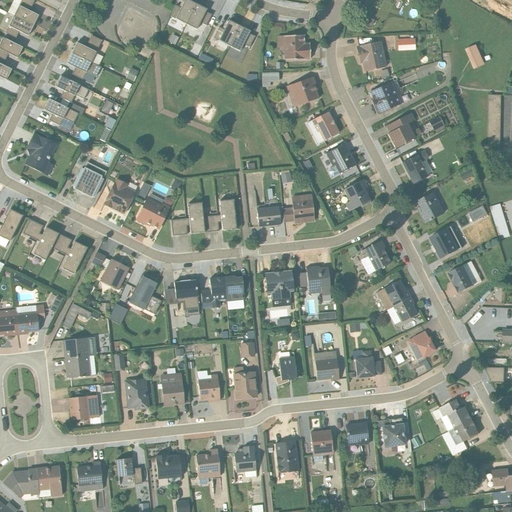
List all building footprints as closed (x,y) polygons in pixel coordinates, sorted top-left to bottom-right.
[(34,0),(21,0),(13,17),(32,27),(37,16),(29,12),(34,0)] [(175,6),(169,17),(185,25),(195,5),(185,0),(184,0),(184,1),(182,0),(181,0),(178,8),(175,6)] [(195,5),(185,25),(195,30),(199,23),(205,26),(210,16),(201,11),(203,9),(195,5)] [(13,17),(4,34),(15,39),(17,34),(25,37),(25,36),(27,37),(32,27),(13,17)] [(366,19),(363,24),(369,28),(372,22),(366,19)] [(228,47),(239,27),(228,21),(227,22),(225,21),(221,30),(218,28),(212,39),(228,47)] [(239,27),(228,47),(238,52),(242,45),(248,48),(254,37),(245,33),(246,31),(239,27)] [(178,38),(172,35),(168,43),(174,46),(178,38)] [(94,54),(101,41),(90,36),(84,48),(76,43),(71,54),(97,67),(102,58),(94,54)] [(303,36),(276,37),(277,49),(281,49),(281,53),(283,53),(284,60),(308,60),(308,44),(303,45),(303,36)] [(2,39),(0,42),(0,59),(4,61),(7,56),(14,59),(15,58),(16,59),(22,48),(2,39)] [(396,41),(396,52),(413,51),(413,40),(396,41)] [(379,43),(355,48),(357,58),(360,57),(363,72),(384,68),(384,67),(379,43)] [(478,43),(467,47),(476,68),(487,63),(478,43)] [(71,54),(66,64),(74,68),(71,75),(89,84),(93,76),(95,77),(100,68),(97,67),(71,54)] [(212,60),(200,54),(197,59),(210,65),(212,60)] [(0,65),(0,80),(3,82),(3,80),(5,81),(11,70),(0,65)] [(137,73),(129,69),(125,79),(132,83),(137,73)] [(378,73),(379,80),(387,78),(385,71),(378,73)] [(260,74),(261,88),(268,88),(269,83),(277,82),(276,74),(260,74)] [(83,100),(87,91),(59,77),(54,87),(55,88),(55,89),(62,93),(59,98),(61,99),(58,105),(77,114),(80,116),(83,110),(70,103),(74,96),(83,100)] [(316,91),(312,78),(285,88),(292,108),(317,99),(314,91),(316,91)] [(368,93),(371,99),(369,100),(375,115),(401,104),(398,96),(401,95),(395,83),(390,85),(390,84),(368,93)] [(500,148),(501,96),(489,96),(488,148),(500,148)] [(48,100),(42,110),(44,111),(43,113),(50,116),(48,121),(58,127),(62,119),(72,124),(77,114),(58,105),(48,100)] [(103,111),(108,112),(111,102),(106,101),(103,111)] [(326,113),(309,122),(315,134),(317,133),(322,143),(338,134),(326,113)] [(386,135),(393,149),(413,139),(406,125),(413,121),(409,114),(384,127),(387,134),(386,135)] [(111,130),(115,122),(107,118),(103,127),(111,130)] [(99,141),(104,143),(110,131),(105,129),(99,141)] [(24,165),(41,174),(47,177),(51,166),(46,163),(54,146),(33,135),(25,150),(28,157),(24,165)] [(328,176),(332,178),(354,166),(343,145),(324,155),(330,168),(328,169),(327,173),(328,176)] [(400,164),(411,185),(426,178),(419,164),(427,159),(423,151),(400,164)] [(72,190),(90,199),(91,197),(93,198),(105,173),(86,163),(82,170),(80,169),(71,187),(73,188),(72,190)] [(280,173),(278,174),(278,176),(279,176),(281,185),(290,183),(289,174),(288,174),(288,171),(280,172),(280,173)] [(127,186),(114,180),(102,206),(123,216),(134,193),(126,188),(127,186)] [(174,180),(169,190),(176,193),(180,184),(174,180)] [(365,188),(361,180),(342,191),(348,202),(343,205),(347,212),(359,206),(360,208),(369,203),(365,196),(368,195),(365,189),(365,188)] [(136,199),(142,202),(150,187),(143,184),(136,199)] [(441,215),(431,193),(414,202),(420,213),(417,214),(423,224),(441,215)] [(281,210),(283,223),(293,223),(293,225),(312,223),(310,196),(290,197),(291,209),(281,210)] [(146,199),(134,221),(144,226),(145,226),(148,227),(148,226),(157,231),(169,208),(168,207),(172,206),(172,204),(172,200),(167,199),(164,199),(161,204),(159,206),(146,199)] [(217,224),(220,223),(221,232),(235,230),(232,200),(217,202),(219,216),(202,218),(203,233),(218,232),(217,224)] [(188,227),(189,235),(203,233),(200,204),(186,205),(187,219),(169,221),(171,237),(186,235),(185,227),(188,227)] [(471,210),(474,220),(489,214),(485,204),(471,210)] [(510,237),(500,205),(490,208),(500,240),(510,237)] [(255,209),(257,228),(279,226),(279,224),(282,223),(281,207),(277,208),(255,209)] [(0,227),(0,237),(9,242),(21,216),(9,210),(8,210),(0,227)] [(42,227),(29,220),(22,234),(35,241),(42,227)] [(464,248),(453,227),(430,239),(441,260),(464,248)] [(31,255),(44,262),(50,248),(57,234),(45,228),(31,255)] [(50,248),(63,255),(71,241),(57,234),(50,248)] [(86,249),(73,242),(60,269),(72,275),(73,275),(86,249)] [(383,249),(379,242),(360,252),(363,259),(359,261),(366,275),(389,264),(381,250),(383,249)] [(352,247),(346,251),(349,257),(356,253),(352,247)] [(95,253),(85,275),(87,276),(93,265),(104,271),(109,262),(104,259),(105,257),(95,253)] [(128,269),(110,260),(109,262),(104,271),(99,283),(117,291),(128,269)] [(449,274),(452,282),(454,281),(456,286),(455,286),(459,294),(482,282),(472,262),(449,274)] [(320,297),(329,296),(326,268),(317,269),(317,267),(304,268),(304,274),(297,274),(299,288),(306,288),(307,295),(319,294),(320,297)] [(290,271),(263,274),(265,295),(269,295),(270,301),(289,299),(288,293),(292,292),(290,271)] [(33,285),(11,272),(12,286),(17,283),(31,290),(33,285)] [(140,275),(127,302),(128,303),(128,304),(142,311),(143,310),(153,315),(160,302),(150,297),(156,284),(153,283),(153,282),(140,275)] [(222,278),(224,302),(242,300),(242,293),(249,292),(247,276),(234,277),(222,278)] [(210,303),(211,309),(219,308),(218,302),(224,302),(222,278),(208,279),(209,291),(199,292),(201,304),(210,303)] [(186,318),(186,316),(198,315),(194,281),(189,281),(189,280),(178,282),(172,283),(173,289),(163,291),(165,305),(175,303),(182,303),(184,318),(186,318)] [(384,311),(409,298),(405,291),(403,292),(398,281),(375,293),(384,311)] [(344,296),(341,289),(336,292),(339,299),(344,296)] [(48,311),(54,314),(62,299),(56,296),(55,297),(50,295),(47,302),(51,305),(48,311)] [(412,304),(409,298),(391,308),(399,324),(416,315),(410,306),(412,304)] [(120,322),(127,308),(116,302),(109,317),(120,322)] [(73,303),(63,325),(70,328),(77,313),(89,318),(92,311),(73,303)] [(93,304),(91,307),(100,312),(108,312),(108,304),(100,304),(99,308),(93,304)] [(44,319),(42,306),(35,306),(14,308),(15,311),(17,336),(26,335),(27,335),(26,333),(37,332),(36,320),(44,319)] [(15,311),(0,312),(0,335),(3,336),(3,338),(17,336),(15,311)] [(316,322),(327,321),(327,314),(315,314),(316,322)] [(359,330),(366,330),(363,323),(358,323),(358,324),(348,325),(348,334),(359,332),(359,330)] [(503,344),(511,343),(511,330),(503,330),(503,344)] [(406,342),(416,361),(436,351),(429,338),(426,339),(422,333),(406,342)] [(87,339),(61,341),(63,360),(95,356),(93,342),(93,338),(87,339)] [(256,355),(255,340),(240,341),(241,356),(256,355)] [(381,350),(384,357),(390,354),(387,347),(381,350)] [(334,352),(312,354),(315,381),(329,380),(329,382),(337,381),(334,352)] [(352,354),(355,379),(372,378),(373,376),(380,376),(380,375),(379,362),(371,362),(371,358),(369,358),(369,352),(361,352),(360,353),(352,354)] [(123,371),(122,354),(112,355),(114,372),(123,371)] [(294,370),(292,354),(290,354),(291,358),(277,359),(279,377),(273,379),(276,386),(288,382),(288,380),(295,380),(295,378),(299,378),(296,370),(294,370)] [(63,360),(65,379),(95,376),(93,356),(63,360)] [(241,368),(232,369),(232,374),(231,375),(234,400),(256,398),(254,372),(242,374),(241,368)] [(102,375),(103,384),(111,383),(110,374),(102,375)] [(180,374),(159,376),(162,407),(189,404),(188,402),(183,403),(180,374)] [(198,401),(207,400),(207,403),(219,402),(216,375),(209,376),(209,380),(196,382),(198,401)] [(145,379),(123,382),(126,410),(133,409),(133,411),(148,409),(145,379)] [(68,399),(70,421),(97,418),(95,396),(68,399)] [(442,418),(448,432),(472,420),(465,407),(463,408),(460,407),(457,400),(453,402),(451,402),(448,403),(447,405),(440,409),(444,417),(442,418)] [(381,445),(382,449),(395,447),(396,453),(404,451),(403,446),(404,446),(400,418),(387,420),(387,419),(384,420),(384,421),(375,422),(376,428),(379,428),(380,436),(382,437),(382,439),(381,439),(382,444),(381,445)] [(453,456),(459,454),(467,450),(464,442),(479,434),(472,421),(472,420),(448,432),(442,436),(453,456)] [(364,423),(343,425),(346,447),(357,445),(357,446),(367,445),(364,423)] [(329,431),(308,433),(311,457),(312,457),(312,462),(314,463),(319,462),(321,461),(320,456),(331,455),(329,431)] [(419,446),(414,437),(408,441),(413,449),(419,446)] [(294,442),(274,444),(277,474),(297,472),(294,442)] [(241,449),(236,449),(236,454),(233,454),(234,474),(243,473),(244,478),(255,477),(252,446),(241,447),(241,449)] [(219,477),(216,450),(208,450),(208,454),(194,456),(197,480),(198,484),(199,485),(206,485),(207,483),(207,479),(219,477)] [(154,457),(157,480),(167,479),(167,480),(168,482),(170,482),(172,482),(173,481),(174,480),(174,478),(180,478),(178,456),(165,457),(165,455),(154,457)] [(114,461),(116,477),(132,476),(133,485),(141,484),(140,480),(143,480),(142,469),(133,469),(133,468),(131,466),(130,459),(114,461)] [(78,493),(102,490),(99,462),(91,463),(91,466),(76,468),(78,493)] [(49,498),(61,497),(58,467),(35,469),(38,498),(49,497),(49,498)] [(30,496),(38,495),(35,469),(27,470),(27,472),(19,473),(12,473),(9,477),(3,484),(20,499),(23,495),(29,495),(30,496)] [(506,492),(511,491),(511,475),(508,476),(508,469),(492,471),(494,487),(506,487),(506,492)] [(499,500),(499,503),(508,503),(508,504),(511,503),(511,491),(494,493),(494,501),(499,500)] [(176,499),(176,511),(190,511),(190,498),(176,499)] [(0,503),(0,511),(15,511),(17,511),(8,503),(4,507),(0,503)]
